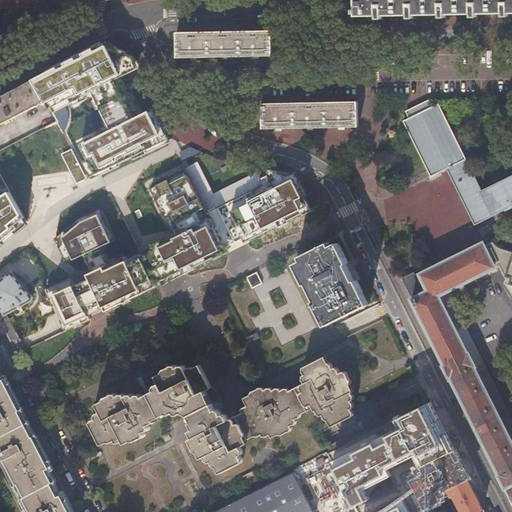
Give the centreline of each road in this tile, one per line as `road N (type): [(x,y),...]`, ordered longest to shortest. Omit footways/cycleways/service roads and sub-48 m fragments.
road 1 (residential): [(499,511),(337,191),(319,170),(217,128),(169,81)]
road 2 (residential): [(511,71),(169,81)]
road 3 (unknown): [(434,387),(200,511)]
road 4 (residential): [(0,339),(89,511)]
road 5 (residential): [(0,80),(133,15)]
road 6 (residential): [(133,15),(278,0)]
